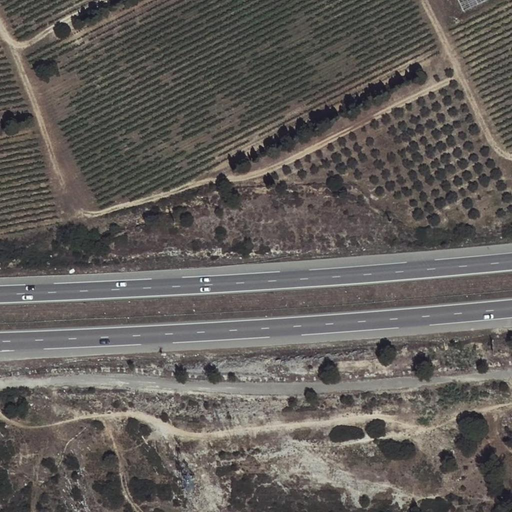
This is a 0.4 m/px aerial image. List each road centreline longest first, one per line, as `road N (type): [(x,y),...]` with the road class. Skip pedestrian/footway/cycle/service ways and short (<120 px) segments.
road 1 (track): [(460,75),(265,171),(91,214),(61,186),(0,23)]
road 2 (track): [(0,415),(31,428),(139,415),(205,436),(511,406)]
road 3 (motorway): [(0,341),(511,306)]
road 4 (motorway): [(511,259),(0,293)]
road 5 (unclassified): [(0,383),(104,378),(333,388),(511,372)]
road 6 (track): [(511,158),(487,133),(423,0)]
road 7 (track): [(0,34),(17,45),(30,42),(108,0)]
